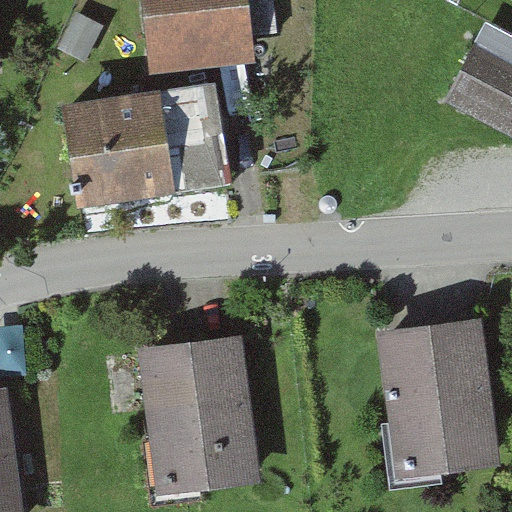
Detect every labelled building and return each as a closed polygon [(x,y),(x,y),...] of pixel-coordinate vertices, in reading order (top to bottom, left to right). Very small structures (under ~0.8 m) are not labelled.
[(273,0),(153,0),(157,46),(277,35),(273,0)] [(511,46),(498,39),(463,108),(511,132),(511,46)] [(211,88),(68,111),(81,199),(225,176),(211,88)] [(484,308),(379,324),(398,468),(505,456),(484,308)] [(242,326),(138,340),(158,488),(263,474),(242,326)] [(25,511),(9,378),(0,379),(0,511),(25,511)]
